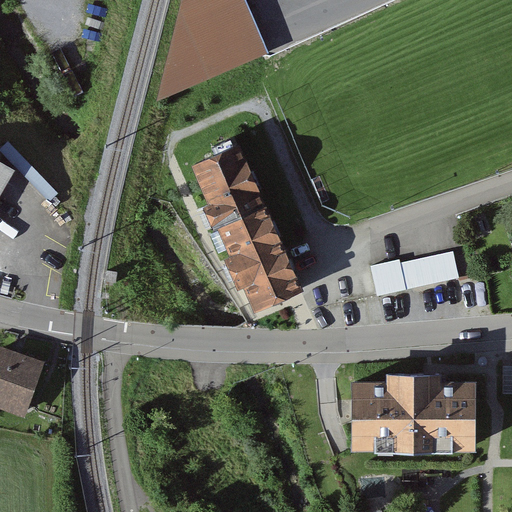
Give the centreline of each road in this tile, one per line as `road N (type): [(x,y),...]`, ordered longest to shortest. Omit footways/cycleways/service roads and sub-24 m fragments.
road 1 (residential): [(511,327),(273,342),(120,333),(0,307)]
road 2 (unknown): [(34,316),(37,264),(22,187)]
